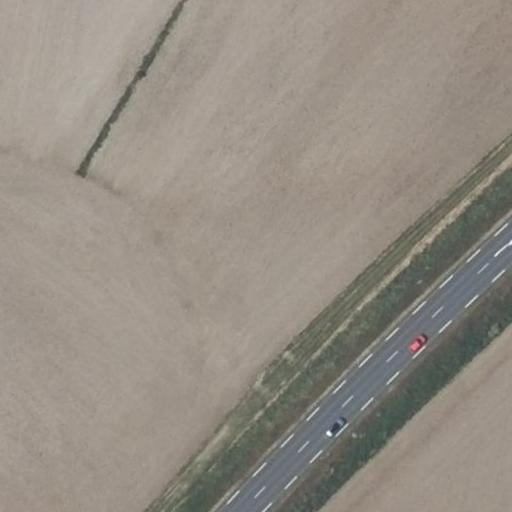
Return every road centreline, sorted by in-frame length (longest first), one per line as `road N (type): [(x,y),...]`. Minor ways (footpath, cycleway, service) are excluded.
road 1 (track): [(511,156),(299,364),(169,511)]
road 2 (secondary): [(241,511),(327,417),(511,243)]
